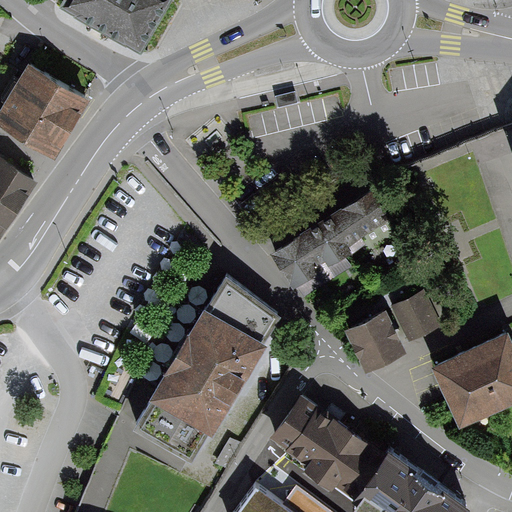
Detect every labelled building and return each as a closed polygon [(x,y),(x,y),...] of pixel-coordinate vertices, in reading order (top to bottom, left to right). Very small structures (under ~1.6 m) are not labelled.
[(172,0),(63,0),(60,6),(99,28),(141,53),(172,0)] [(93,98),(30,61),(0,111),(0,124),(57,159),(93,98)] [(0,226),(32,180),(0,158),(0,226)] [(403,233),(371,183),(270,247),(301,295),(356,261),(349,251),(365,241),(372,252),(403,233)] [(210,295),(265,330),(281,306),(229,264),(210,295)] [(425,291),(395,306),(412,340),(442,325),(425,291)] [(265,330),(210,295),(207,293),(151,384),(154,386),(136,417),(190,449),(208,419),(213,421),(267,331),(265,330)] [(409,355),(388,310),(347,329),(368,374),(409,355)] [(511,405),(511,346),(506,332),(430,366),(458,428),(511,405)] [(339,483),(359,497),(392,453),(304,389),(272,433),(310,461),(307,466),(336,487),(339,483)] [(394,450),(392,453),(359,497),(364,501),(358,510),(360,511),(467,511),(471,507),(394,450)] [(336,511),(295,482),(281,502),(255,483),(233,511),(336,511)]
